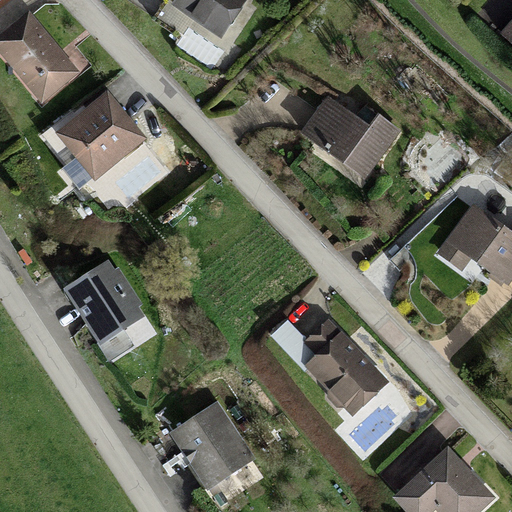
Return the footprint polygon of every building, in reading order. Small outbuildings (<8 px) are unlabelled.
[(181,0),(173,14),(218,43),(246,0),(181,0)] [(26,27),(0,48),(0,61),(38,105),(70,78),(26,27)] [(511,30),(501,42),(511,51),(511,30)] [(330,101),(300,141),(357,183),(387,143),(330,101)] [(99,103),(56,145),(97,188),(141,146),(99,103)] [(511,243),(469,218),(445,257),(464,269),(469,261),(507,285),(511,276),(511,243)] [(152,323),(112,266),(64,300),(104,357),(152,323)] [(392,388),(328,322),(287,361),(351,427),(392,388)] [(259,473),(218,408),(167,440),(208,505),(259,473)] [(446,458),(397,510),(398,511),(476,511),(489,498),(446,458)]
